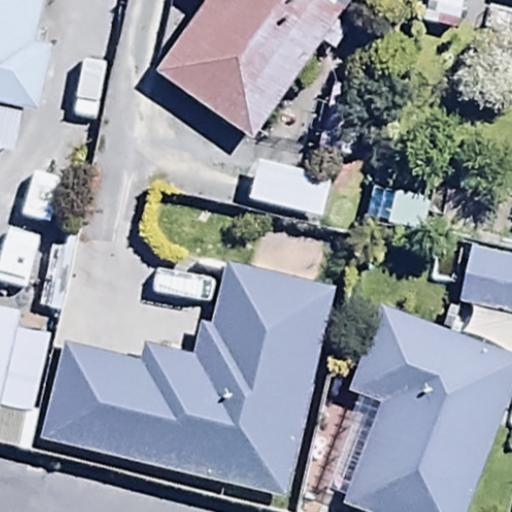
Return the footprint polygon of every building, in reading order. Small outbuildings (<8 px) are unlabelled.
[(0,0),(0,151),(9,153),(18,106),(32,108),(45,43),(30,40),(38,0),(0,0)] [(198,0),(149,69),(246,138),(315,40),(332,52),(368,0),(198,0)] [(335,170),(250,155),(241,202),(326,218),(335,170)] [(67,169),(34,164),(22,240),(55,245),(67,169)] [(511,253),(464,243),(451,302),(511,315),(511,253)] [(56,338),(33,433),(281,491),(329,286),(219,260),(192,357),(135,344),(132,356),(56,338)] [(0,446),(18,451),(44,334),(12,327),(17,304),(0,300),(0,446)] [(374,511),(462,511),(511,373),(511,354),(372,304),(342,388),(370,398),(335,498),(374,511)]
